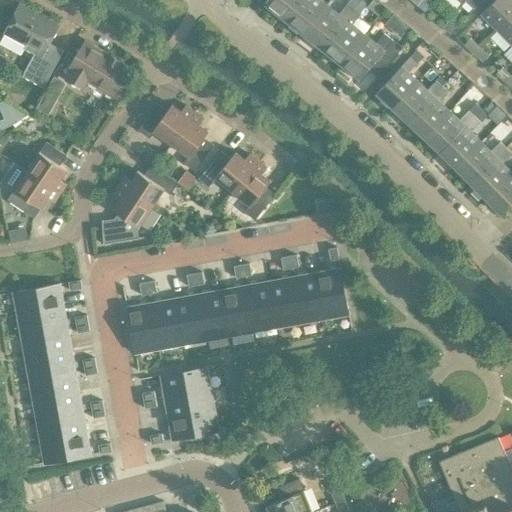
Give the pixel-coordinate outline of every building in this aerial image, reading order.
[(284,20),(300,0),(268,0),(265,5),(284,20)] [(300,0),(284,20),(303,35),(326,5),(319,0),(300,0)] [(457,0),(463,5),(465,2),(474,9),(483,0),(457,0)] [(496,30),(511,14),(511,0),(495,0),(481,15),(496,30)] [(322,50),(354,9),(347,4),(339,15),(326,5),(303,35),(322,50)] [(63,52),(49,44),(59,26),(20,5),(5,34),(0,43),(0,44),(21,56),(24,49),(34,55),(22,77),(43,88),(63,52)] [(361,15),(354,9),(322,50),(341,65),(364,35),(352,26),(361,15)] [(511,45),(511,14),(496,30),(511,46),(511,45)] [(341,65),(360,80),(371,66),(381,74),(402,48),(384,34),(376,44),(364,35),(341,65)] [(473,54),(479,47),(470,39),(464,46),(473,54)] [(115,99),(133,70),(120,62),(121,61),(111,55),(111,56),(85,40),(67,70),(70,72),(66,79),(83,89),(87,82),(115,99)] [(473,54),(482,63),(489,56),(479,47),(473,54)] [(393,109),(418,82),(408,74),(417,64),(410,57),(376,94),(393,109)] [(505,83),(511,76),(502,68),(496,75),(505,83)] [(56,87),(51,96),(57,100),(66,84),(54,77),(50,84),(56,87)] [(408,123),(443,87),(436,81),(427,91),(418,82),(393,109),(408,123)] [(449,93),(443,87),(408,123),(424,139),(449,112),(439,103),(449,93)] [(5,101),(14,122),(2,128),(1,127),(2,130),(16,124),(29,114),(6,100),(5,101)] [(171,144),(195,112),(187,106),(182,113),(172,105),(167,112),(157,105),(138,131),(149,138),(154,132),(171,144)] [(475,117),(474,116),(469,111),(459,121),(449,112),(424,139),(439,152),(475,117)] [(171,144),(172,145),(189,157),(184,164),(195,171),(213,146),(204,138),(208,132),(198,124),(202,118),(195,112),(171,144)] [(481,143),(480,142),(471,133),(481,123),(475,117),(439,152),(455,168),(481,143)] [(506,148),(505,147),(500,142),(490,152),(481,143),(455,168),(470,184),(506,148)] [(27,171),(60,194),(66,186),(59,181),(66,170),(60,166),(66,156),(46,143),(27,171)] [(511,173),(510,172),(502,164),(511,154),(506,148),(470,184),(486,199),(511,173)] [(233,192),(258,161),(251,155),(246,161),(235,153),(230,159),(221,151),(198,179),(209,188),(216,178),(233,192)] [(255,220),(275,195),(266,188),(271,182),(260,173),(265,167),(258,161),(233,192),(249,206),(244,212),(255,220)] [(178,183),(156,169),(151,166),(144,176),(138,171),(130,182),(124,178),(118,186),(152,208),(164,190),(170,194),(178,183)] [(55,202),(60,194),(27,171),(8,200),(27,214),(34,204),(41,208),(48,197),(55,202)] [(511,173),(486,199),(501,215),(511,204),(511,173)] [(139,227),(152,208),(118,186),(113,194),(120,198),(112,209),(119,214),(115,220),(103,222),(103,220),(102,221),(105,245),(149,237),(149,236),(137,238),(135,230),(138,226),(139,227)] [(330,248),(333,260),(338,259),(340,259),(338,247),(330,248)] [(291,256),(293,267),(300,266),(298,255),(298,254),(291,256)] [(285,269),(293,267),(291,256),(283,257),(283,258),(285,269)] [(243,264),(245,276),(253,275),(251,263),(243,264)] [(238,277),(245,276),(243,264),(236,266),(236,269),(238,277)] [(318,272),(326,317),(347,313),(350,312),(348,302),(344,284),(341,267),(339,268),(318,272)] [(196,273),(198,285),(206,283),(204,272),(196,273)] [(303,321),(326,317),(318,272),(294,276),(303,321)] [(191,286),(198,285),(196,273),(189,274),(189,275),(191,286)] [(279,326),(303,321),(294,276),(271,281),(279,326)] [(70,281),(72,290),(84,288),(82,279),(75,281),(70,281)] [(149,281),(151,293),(159,292),(156,280),(149,281)] [(143,295),(151,293),(149,281),(141,283),(143,295)] [(256,330),(279,326),(271,281),(247,285),(256,330)] [(20,314),(65,305),(61,283),(15,292),(20,314)] [(232,334),(256,330),(247,285),(224,289),(232,334)] [(209,339),(232,334),(224,289),(200,294),(209,339)] [(185,343),(209,339),(200,294),(177,298),(185,343)] [(167,347),(185,343),(177,298),(153,303),(161,348),(167,347)] [(137,352),(161,348),(153,303),(128,307),(137,352)] [(23,335),(69,326),(65,305),(20,314),(23,335)] [(78,325),(90,322),(89,315),(88,315),(77,317),(78,325)] [(90,322),(78,325),(80,332),(89,330),(91,330),(90,322)] [(27,356),(73,347),(69,326),(23,335),(27,356)] [(31,377),(77,368),(73,347),(27,356),(31,377)] [(86,367),(98,365),(96,357),(91,358),(85,360),(86,367)] [(98,365),(86,367),(88,375),(91,374),(99,373),(98,365)] [(165,397),(210,388),(206,367),(186,370),(174,373),(173,373),(161,375),(165,397)] [(35,398),(81,390),(77,368),(31,377),(35,398)] [(169,419),(214,410),(210,388),(165,397),(166,403),(169,419)] [(39,419),(85,411),(81,390),(35,398),(39,418),(39,419)] [(144,401),(156,399),(154,391),(145,393),(142,393),(144,401)] [(156,399),(144,401),(145,405),(145,406),(145,409),(157,406),(156,399)] [(94,410),(106,407),(104,400),(100,401),(92,402),(94,410)] [(106,407),(94,410),(95,417),(107,415),(106,407)] [(214,410),(169,419),(173,440),(204,435),(208,434),(218,432),(214,410)] [(43,440),(89,432),(85,411),(39,419),(43,440)] [(89,432),(43,440),(47,462),(93,454),(89,432)] [(152,444),(163,441),(162,434),(150,436),(152,444)] [(511,495),(511,469),(498,437),(439,461),(455,501),(447,505),(445,500),(434,504),(432,500),(430,501),(436,511),(511,511),(511,497),(511,496),(511,495)] [(112,443),(100,445),(102,452),(113,450),(112,443)] [(309,455),(274,468),(277,477),(312,464),(309,455)] [(338,482),(336,483),(332,472),(324,475),(328,486),(335,504),(345,500),(338,482)] [(313,511),(305,490),(304,491),(299,479),(279,487),(284,498),(266,506),(268,511),(313,511)] [(349,511),(345,500),(335,504),(338,511),(349,511)] [(152,504),(153,511),(166,511),(163,501),(152,504)]
